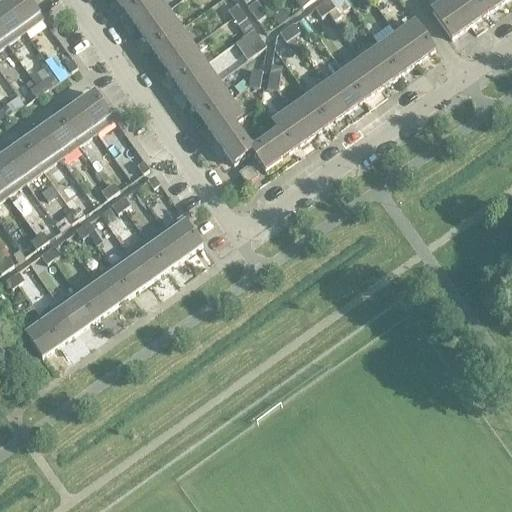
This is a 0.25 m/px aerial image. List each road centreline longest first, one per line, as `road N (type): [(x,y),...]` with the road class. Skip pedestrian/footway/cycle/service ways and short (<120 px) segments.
road 1 (residential): [(238,235),(66,0)]
road 2 (residential): [(238,235),(463,79)]
